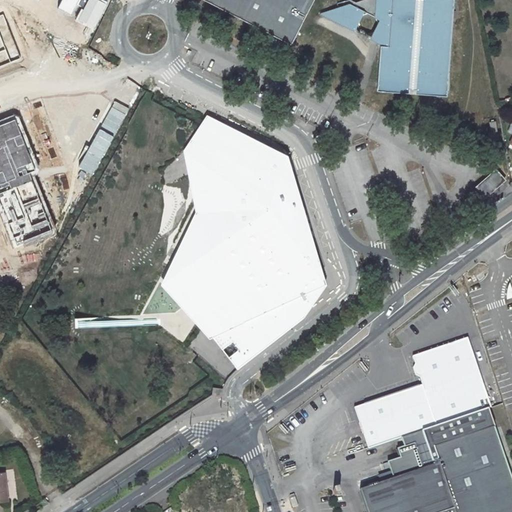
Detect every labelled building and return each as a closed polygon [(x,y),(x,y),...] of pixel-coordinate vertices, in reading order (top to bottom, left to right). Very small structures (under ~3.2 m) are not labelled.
[(78,0),(63,0),(59,8),(72,15),(77,3),(78,0)] [(106,4),(98,0),(88,0),(85,7),(78,22),(94,30),(106,4)] [(312,0),(205,0),(291,44),(312,0)] [(448,96),(455,0),(354,0),(334,6),(330,14),(361,31),(358,21),(361,15),(368,13),(376,17),(379,25),(376,31),(367,34),(381,42),(377,90),(448,96)] [(334,6),(320,9),(330,14),(334,6)] [(0,69),(24,59),(3,10),(0,10),(0,69)] [(126,80),(127,68),(117,67),(116,79),(126,80)] [(37,168),(16,114),(0,119),(0,184),(8,181),(10,187),(0,190),(0,209),(15,247),(55,231),(34,179),(31,181),(28,172),(37,168)] [(203,120),(183,152),(195,212),(161,285),(210,338),(213,336),(238,367),(304,316),(327,284),(319,262),(310,234),(287,155),(206,115),(203,120)] [(505,180),(496,169),(475,187),(485,198),(505,180)] [(490,407),(466,337),(413,355),(423,384),(355,407),(369,448),(400,437),(456,418),(485,408),(490,407)] [(221,396),(222,389),(218,388),(212,387),(212,395),(221,396)] [(119,447),(180,410),(170,392),(109,429),(119,447)] [(456,418),(487,511),(511,511),(511,489),(485,408),(456,418)] [(487,511),(456,418),(400,437),(403,446),(388,452),(395,478),(376,483),(366,500),(369,511),(487,511)] [(335,487),(333,488),(333,489),(332,491),(332,494),(332,496),(333,497),(336,498),(339,498),(340,498),(342,496),(343,495),(344,492),(343,490),(342,488),(340,487),(339,486),(336,487),(335,487)] [(296,497),(291,499),(294,507),(299,505),(296,497)]
